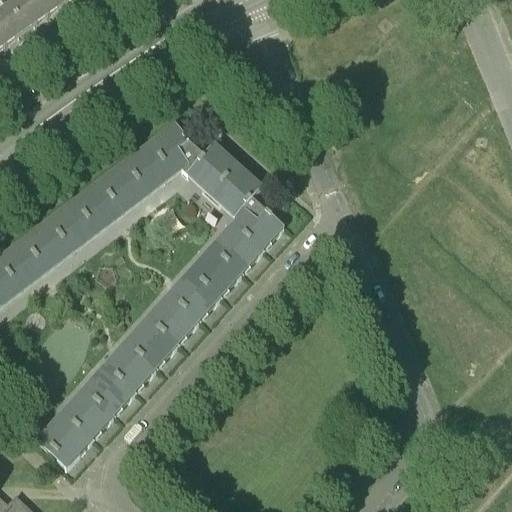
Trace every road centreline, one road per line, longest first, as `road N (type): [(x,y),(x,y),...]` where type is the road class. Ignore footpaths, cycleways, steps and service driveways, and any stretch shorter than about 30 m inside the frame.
road 1 (residential): [(129,511),(101,487),(345,219)]
road 2 (residential): [(366,511),(411,450),(419,419),(345,219)]
road 3 (tertiary): [(0,162),(139,58),(238,0)]
road 4 (residential): [(345,219),(249,0)]
